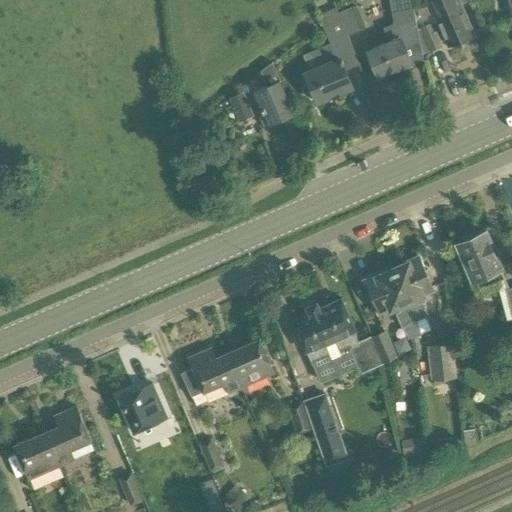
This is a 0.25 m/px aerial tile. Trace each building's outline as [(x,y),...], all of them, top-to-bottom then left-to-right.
[(410,0),(388,0),(393,24),(382,29),(388,43),(366,53),(377,77),(411,62),(410,60),(421,56),(422,62),(423,61),(422,56),(417,33),(410,0)] [(474,35),(460,5),(469,1),(468,0),(432,0),(428,2),(448,47),(474,35)] [(316,104),(353,88),(345,71),(359,65),(334,7),(319,14),(331,41),(315,48),(322,64),(302,73),(316,104)] [(417,33),(422,56),(441,47),(432,26),(417,33)] [(259,72),(260,72),(265,86),(254,90),(263,110),(256,113),(257,115),(250,118),(255,130),(293,114),(278,80),(279,79),(272,62),(259,72)] [(244,87),(231,92),(225,95),(238,122),(254,113),(244,87)] [(478,290),(499,281),(505,278),(484,231),(456,243),(472,281),(474,280),(478,290)] [(392,269),(414,320),(426,315),(418,295),(436,288),(422,256),(392,269)] [(414,320),(392,269),(363,281),(376,313),(392,306),(401,326),(414,320)] [(373,336),(357,343),(352,332),(357,330),(343,297),(321,307),(320,305),(308,310),(310,313),(295,320),(312,359),(329,352),(325,342),(339,336),(344,348),(350,345),(361,371),(383,361),(384,362),(384,361),(373,336)] [(386,330),(373,336),(384,361),(397,356),(386,330)] [(260,338),(226,352),(241,387),(275,372),(260,338)] [(452,342),(450,343),(427,345),(431,379),(456,377),(452,342)] [(211,347),(187,358),(192,369),(181,373),(191,396),(224,382),(229,392),(241,387),(226,352),(216,357),(211,347)] [(118,397),(134,432),(167,418),(152,382),(118,397)] [(349,456),(326,392),(305,400),(328,463),(349,456)] [(299,432),(312,427),(303,401),(289,406),(299,432)] [(48,430),(63,465),(76,459),(71,449),(92,440),(77,405),(55,415),(59,425),(48,430)] [(63,465),(48,430),(14,445),(29,480),(63,465)] [(212,437),(198,443),(210,470),(223,465),(212,437)] [(412,441),(415,464),(429,462),(426,439),(412,441)] [(131,472),(129,472),(118,477),(130,504),(143,499),(131,472)] [(235,484),(223,497),(237,511),(250,497),(235,484)] [(225,511),(221,501),(210,506),(212,511),(225,511)]
